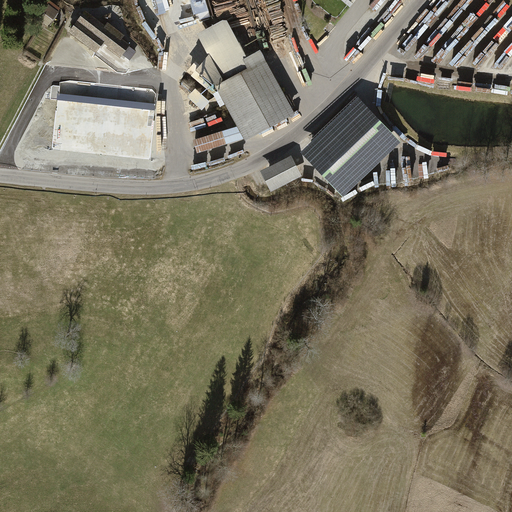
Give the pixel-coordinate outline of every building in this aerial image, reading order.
[(152,0),(157,15),(168,12),(164,0),(152,0)] [(60,11),(49,3),(43,10),(54,19),(60,11)] [(124,35),(109,24),(107,27),(86,11),(70,32),(96,52),(103,42),(110,47),(109,48),(121,57),(130,44),(122,38),(124,35)] [(267,59),(262,51),(248,58),(227,19),(200,34),(210,53),(209,52),(198,69),(221,84),(219,85),(247,136),(295,111),(267,59)] [(203,110),(211,102),(197,88),(189,96),(203,110)] [(309,145),(348,188),(398,141),(359,99),(309,145)] [(297,115),(304,112),(299,102),(292,105),(297,115)] [(263,172),(271,189),(302,176),(295,158),(263,172)]
